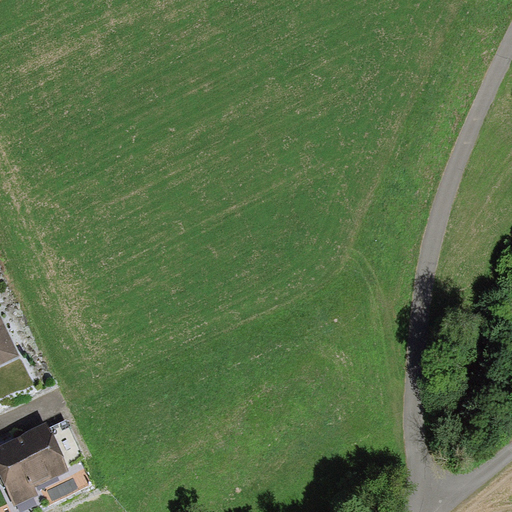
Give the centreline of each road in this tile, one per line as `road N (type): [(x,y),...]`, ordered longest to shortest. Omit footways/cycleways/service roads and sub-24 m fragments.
road 1 (unclassified): [(511,37),(453,172),(431,254),(415,348),(408,511)]
road 2 (track): [(409,511),(511,449)]
